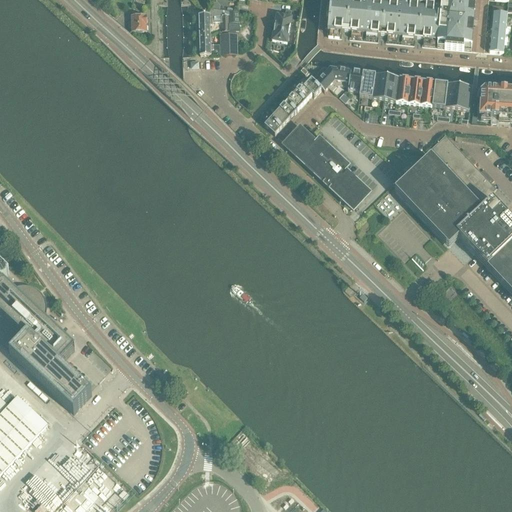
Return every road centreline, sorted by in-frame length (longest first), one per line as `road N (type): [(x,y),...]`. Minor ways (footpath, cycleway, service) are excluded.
road 1 (secondary): [(330,243),(72,0)]
road 2 (tertiary): [(187,459),(181,426),(84,322),(0,205)]
road 3 (residential): [(272,150),(321,100),(361,128),(435,137),(449,129),(511,141)]
road 4 (secondary): [(511,416),(330,243)]
road 5 (residential): [(323,0),(320,41),(328,48),(511,68)]
road 6 (residential): [(272,150),(220,100),(222,81),(260,48),(264,7),(253,6)]
